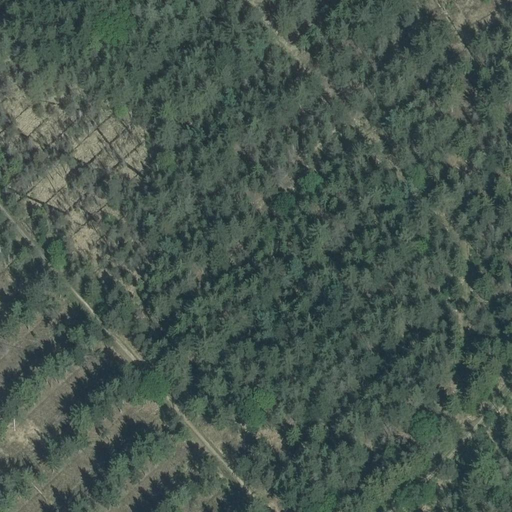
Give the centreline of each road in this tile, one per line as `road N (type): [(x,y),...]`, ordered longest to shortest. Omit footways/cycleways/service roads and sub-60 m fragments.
road 1 (track): [(0,233),(245,511)]
road 2 (track): [(511,390),(389,511)]
